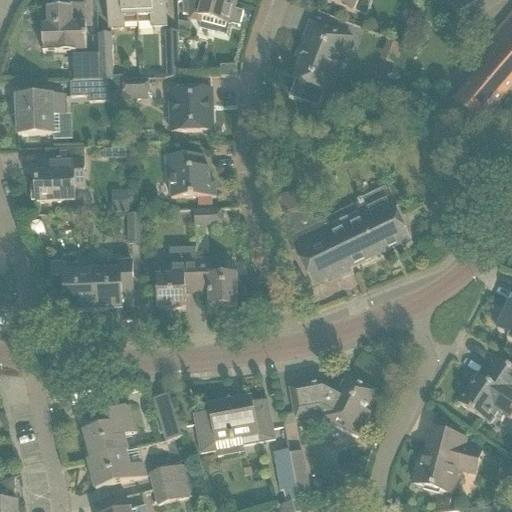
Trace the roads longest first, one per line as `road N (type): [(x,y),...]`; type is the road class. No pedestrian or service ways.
road 1 (residential): [(288,348),(251,194),(248,127),(279,0)]
road 2 (residential): [(23,355),(156,362),(288,348)]
road 3 (residential): [(377,511),(389,438),(427,357),(407,308)]
road 4 (residential): [(58,511),(23,355)]
road 5 (residential): [(23,355),(23,281),(0,206)]
road 6 (residential): [(407,308),(458,278),(511,211)]
road 7 (residential): [(288,348),(407,308)]
